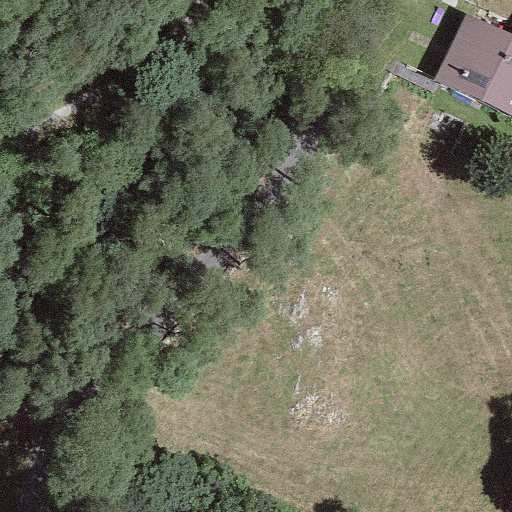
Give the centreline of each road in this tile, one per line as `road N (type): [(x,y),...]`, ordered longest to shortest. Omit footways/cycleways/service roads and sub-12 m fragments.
road 1 (unclassified): [(33,511),(55,429),(268,191),(370,0)]
road 2 (track): [(200,0),(84,94),(0,134)]
